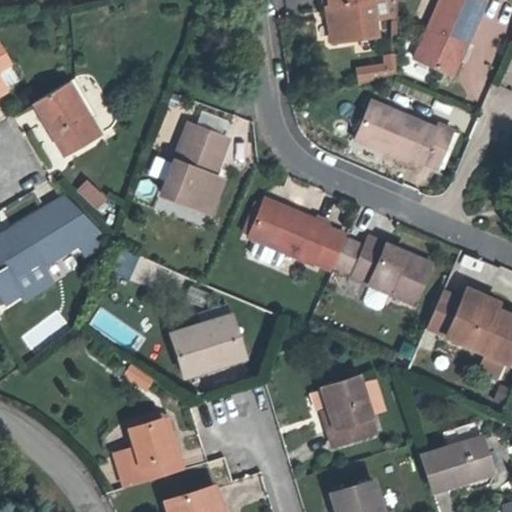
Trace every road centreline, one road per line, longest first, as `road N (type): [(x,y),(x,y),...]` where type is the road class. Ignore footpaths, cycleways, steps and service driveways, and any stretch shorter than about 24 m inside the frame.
road 1 (residential): [(511,251),(314,171),(287,151),(271,117),(254,0)]
road 2 (residential): [(0,420),(59,465),(84,511)]
